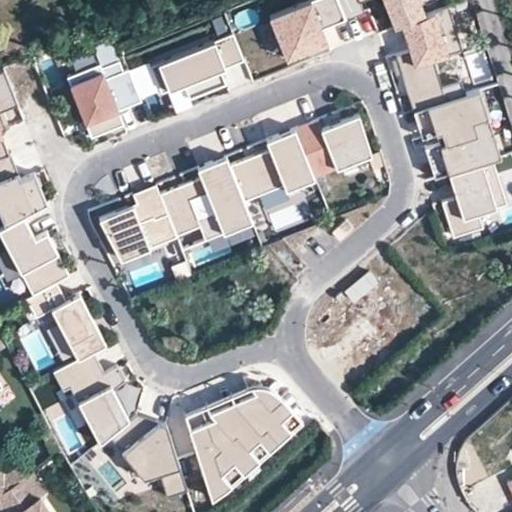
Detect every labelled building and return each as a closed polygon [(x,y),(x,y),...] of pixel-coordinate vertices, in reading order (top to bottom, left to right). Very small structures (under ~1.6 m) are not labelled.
[(338,0),(305,0),(270,14),(287,56),(328,40),(322,26),(346,16),(338,0)] [(389,0),(391,0),(401,21),(432,8),(428,0),(338,0),(346,16),(389,0)] [(432,8),(401,21),(409,47),(395,52),(413,108),(427,103),(465,91),(460,77),(441,83),(433,55),(462,47),(448,2),(432,8)] [(183,81),(189,95),(226,81),(220,67),(243,57),(233,30),(150,64),(160,87),(161,91),(167,88),(183,81)] [(91,135),(124,122),(118,108),(141,98),(140,95),(131,72),(128,66),(105,76),(100,61),(67,74),(91,135)] [(131,72),(140,95),(144,93),(143,89),(153,85),(155,89),(160,87),(150,64),(131,72)] [(0,155),(8,153),(0,130),(0,128),(6,127),(0,111),(0,108),(18,102),(4,67),(0,68),(0,155)] [(183,81),(167,88),(170,94),(175,105),(177,111),(193,105),(189,95),(183,81)] [(465,91),(427,103),(436,131),(472,119),(476,131),(440,143),(448,170),(492,156),(493,156),(485,130),(492,128),(479,87),(465,91)] [(374,151),(358,111),(321,126),(318,116),(294,126),(312,170),(314,174),(374,151)] [(312,170),(294,126),(266,137),(270,147),(230,163),(244,198),(312,170)] [(8,153),(0,155),(0,210),(5,223),(23,213),(46,201),(34,169),(20,175),(11,152),(8,153)] [(201,174),(159,191),(176,231),(199,222),(205,237),(252,218),(244,198),(230,163),(226,153),(208,161),(212,170),(201,174)] [(507,201),(492,156),(448,170),(456,194),(441,199),(452,234),(483,224),(478,210),(507,201)] [(212,170),(208,161),(197,165),(201,174),(212,170)] [(159,191),(156,182),(133,191),(136,200),(98,215),(116,258),(177,234),(176,231),(159,191)] [(35,236),(23,213),(5,223),(0,225),(0,230),(33,292),(56,280),(69,273),(46,230),(35,236)] [(340,239),(354,227),(346,219),(332,230),(340,239)] [(199,222),(176,231),(182,246),(205,237),(199,222)] [(0,249),(0,261),(7,275),(20,268),(7,245),(0,249)] [(192,271),(188,262),(179,266),(182,275),(192,271)] [(353,296),(378,277),(368,264),(343,283),(353,296)] [(33,292),(26,296),(35,314),(51,306),(77,356),(92,348),(105,341),(79,290),(65,297),(56,280),(33,292)] [(104,370),(92,348),(77,356),(53,368),(64,387),(71,384),(100,439),(109,432),(129,415),(113,386),(125,377),(117,363),(104,370)] [(280,390),(267,376),(250,377),(183,405),(211,495),(225,485),(303,413),(280,390)] [(142,382),(125,377),(113,386),(129,415),(136,410),(142,382)] [(159,470),(167,494),(187,487),(166,420),(158,417),(149,426),(136,410),(129,415),(109,432),(143,475),(159,470)] [(149,426),(158,417),(136,410),(149,426)] [(0,471),(0,489),(1,491),(8,487),(10,486),(0,471)] [(45,511),(37,500),(43,495),(28,473),(10,486),(8,487),(17,501),(13,508),(16,511),(15,511),(45,511)] [(510,511),(511,511),(511,477),(503,481),(509,495),(500,498),(505,511),(510,511)] [(17,501),(8,487),(1,491),(0,492),(0,511),(15,511),(16,511),(13,508),(17,501)]
